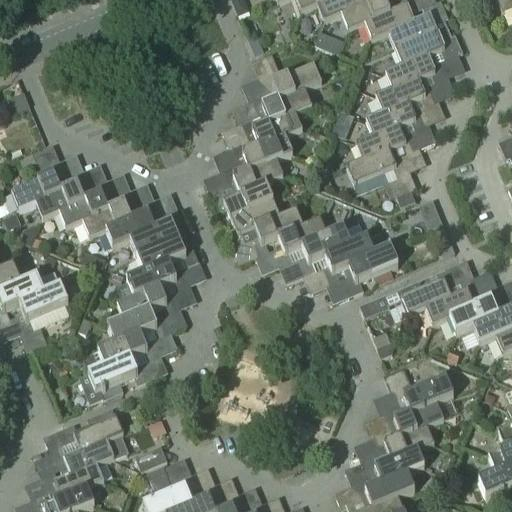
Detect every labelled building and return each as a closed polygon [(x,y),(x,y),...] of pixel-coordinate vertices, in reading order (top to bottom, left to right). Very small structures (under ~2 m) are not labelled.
[(241,0),(227,0),(231,8),(243,3),(241,0)] [(273,0),(277,9),(294,2),(293,1),(295,0),(273,0)] [(295,0),(293,1),(294,2),(301,18),(317,12),(317,11),(342,0),(295,0)] [(342,0),(317,11),(317,12),(324,28),(341,21),(340,20),(366,10),(365,8),(370,6),(367,0),(342,0)] [(366,10),(340,20),(341,21),(347,38),(364,31),(364,29),(389,19),(389,18),(394,16),(387,0),(376,0),(378,3),(370,6),(365,8),(366,10)] [(389,19),(364,29),(364,31),(371,47),(388,40),(387,39),(413,29),(413,28),(419,25),(416,17),(415,17),(408,0),(398,4),(402,13),(394,16),(389,18),(389,19)] [(511,0),(493,0),(502,21),(511,16),(511,0)] [(413,29),(387,39),(388,40),(394,56),(437,38),(448,34),(444,25),(447,24),(440,6),(431,10),(422,14),(425,22),(419,25),(413,28),(413,29)] [(437,38),(394,56),(400,71),(401,72),(427,61),(430,71),(436,68),(437,71),(444,68),(443,66),(462,58),(455,41),(451,42),(448,34),(437,38)] [(400,71),(384,78),(391,94),(392,96),(417,85),(418,86),(423,84),(430,81),(434,89),(443,85),(437,71),(436,68),(430,71),(427,61),(401,72),(400,71)] [(271,79),(262,83),(269,100),(274,98),(278,106),(304,96),(321,90),(314,71),(275,87),(271,79)] [(391,94),(374,101),(381,118),(382,119),(408,109),(408,110),(414,107),(420,105),(424,113),(434,109),(423,84),(418,86),(417,85),(392,96),(391,94)] [(262,103),(252,106),(259,123),(265,121),(268,129),(269,130),(294,119),(295,120),(311,113),(304,96),(278,106),(265,111),(262,103)] [(381,118),(365,125),(372,142),(372,143),(398,133),(404,131),(407,139),(424,133),(414,107),(408,110),(408,109),(382,119),(381,118)] [(252,126),(243,130),(250,147),(249,147),(252,156),(259,153),(259,154),(285,143),(285,144),(302,137),(295,120),(294,119),(269,130),(268,129),(256,135),(252,126)] [(355,149),(362,166),(363,167),(388,156),(389,157),(401,152),(405,160),(414,156),(407,139),(404,131),(398,133),(372,143),(372,142),(355,149)] [(242,150),(233,154),(240,171),(246,168),(249,176),(249,177),(275,166),(276,167),(292,160),(285,144),(285,143),(259,154),(259,153),(252,156),(246,158),(242,150)] [(362,166),(346,172),(353,191),(392,175),(395,184),(405,180),(398,163),(392,165),(389,157),(388,156),(363,167),(362,166)] [(32,159),(20,164),(26,179),(38,173),(32,159)] [(233,173),(223,177),(234,202),(239,200),(240,201),(265,190),(266,191),(282,184),(276,167),(275,166),(249,177),(249,176),(236,182),(233,173)] [(48,182),(10,198),(18,217),(34,210),(34,209),(60,198),(59,197),(66,194),(63,186),(62,187),(55,170),(45,174),(48,182)] [(60,198),(34,209),(34,210),(41,226),(58,219),(58,218),(84,208),(83,207),(89,204),(78,179),(69,183),(72,192),(66,194),(59,197),(60,198)] [(84,208),(58,218),(58,219),(65,236),(82,229),(81,228),(107,217),(107,216),(104,208),(109,206),(102,189),(92,193),(96,201),(89,204),(83,207),(84,208)] [(223,197),(214,201),(221,218),(226,216),(230,224),(272,207),(266,191),(265,190),(240,201),(239,200),(234,202),(226,205),(223,197)] [(411,197),(396,203),(400,214),(415,208),(411,197)] [(107,217),(81,228),(82,229),(88,246),(105,239),(105,238),(131,227),(130,226),(127,218),(132,216),(125,199),(116,202),(119,211),(107,216),(107,217)] [(234,233),(228,236),(235,253),(245,249),(242,240),(254,235),(254,234),(279,224),(279,222),(272,207),(230,224),(234,233)] [(131,227),(105,238),(105,239),(112,255),(128,248),(154,237),(154,235),(159,233),(149,208),(139,212),(143,221),(130,226),(131,227)] [(154,237),(128,248),(135,264),(189,242),(185,231),(183,232),(176,216),(163,222),(167,230),(159,233),(154,235),(154,237)] [(257,243),(252,246),(259,263),(269,259),(265,250),(278,245),(277,244),(303,233),(302,232),(295,216),(279,222),(279,224),(254,234),(254,235),(257,243)] [(429,237),(442,231),(437,219),(424,224),(429,237)] [(281,253),(276,255),(283,272),(292,268),(289,259),(301,254),(301,253),(326,243),(326,242),(319,225),(302,232),(303,233),(277,244),(278,245),(281,253)] [(305,262),(299,265),(306,282),(316,278),(323,274),(328,272),(324,263),(350,252),(350,251),(343,234),(326,242),(326,243),(301,253),(301,254),(305,262)] [(189,242),(135,264),(142,280),(142,281),(168,270),(169,271),(174,269),(181,266),(185,274),(198,269),(191,252),(193,251),(189,242)] [(328,272),(323,274),(330,291),(339,287),(336,279),(343,276),(342,275),(374,262),(373,261),(366,244),(350,251),(350,252),(324,263),(328,272)] [(374,262),(342,275),(343,276),(353,301),(363,297),(359,288),(398,272),(390,254),(373,261),(374,262)] [(51,274),(56,264),(48,260),(43,271),(51,274)] [(125,287),(132,303),(133,304),(158,294),(159,295),(165,292),(171,289),(175,298),(184,294),(174,269),(169,271),(168,270),(142,281),(142,280),(125,287)] [(0,299),(20,291),(19,290),(12,273),(0,278),(0,299)] [(427,283),(358,312),(363,325),(388,314),(387,312),(401,306),(408,323),(425,316),(425,315),(450,304),(450,303),(462,298),(459,289),(452,292),(445,275),(435,279),(439,288),(430,292),(427,283)] [(0,329),(9,326),(6,317),(18,312),(18,311),(43,300),(60,292),(53,278),(36,284),(36,283),(19,290),(20,291),(0,299),(0,329)] [(450,304),(425,315),(425,316),(432,332),(449,325),(448,324),(474,314),(474,313),(480,310),(476,302),(475,303),(468,286),(459,289),(462,298),(450,303),(450,304)] [(22,320),(16,323),(23,340),(33,336),(29,327),(67,311),(60,292),(43,300),(18,311),(18,312),(22,320)] [(132,303),(115,310),(122,327),(123,328),(149,317),(149,318),(162,313),(166,322),(175,317),(168,300),(169,300),(165,292),(159,295),(158,294),(133,304),(132,303)] [(474,314),(448,324),(449,325),(456,342),(472,335),(472,334),(498,324),(497,322),(494,314),(499,312),(492,295),(482,299),(486,308),(480,310),(474,313),(474,314)] [(498,324),(472,334),(472,335),(479,352),(496,345),(496,344),(511,336),(511,306),(506,308),(510,317),(497,322),(498,324)] [(106,334),(113,351),(113,352),(139,341),(140,342),(143,350),(148,348),(150,350),(157,347),(156,345),(165,341),(158,324),(153,326),(149,318),(149,317),(123,328),(122,327),(106,334)] [(76,337),(84,340),(90,327),(81,323),(76,337)] [(511,336),(496,344),(496,345),(503,361),(511,357),(511,336)] [(86,363),(83,369),(88,382),(129,364),(130,365),(133,373),(139,371),(140,374),(148,371),(147,368),(156,365),(150,350),(148,348),(143,350),(140,342),(139,341),(113,352),(113,351),(96,358),(86,363)] [(58,347),(36,357),(40,368),(63,358),(58,347)] [(450,355),(446,366),(455,369),(459,359),(450,355)] [(146,388),(140,374),(139,371),(133,373),(130,365),(129,364),(88,382),(80,385),(91,411),(105,405),(123,398),(119,389),(133,384),(136,392),(146,388)] [(403,373),(386,380),(393,397),(394,397),(401,414),(400,414),(403,422),(410,420),(435,410),(436,411),(452,404),(445,385),(407,401),(401,388),(408,385),(403,373)] [(486,397),(482,405),(490,409),(493,401),(486,397)] [(393,416),(384,420),(391,437),(390,438),(393,446),(400,443),(400,444),(426,433),(426,435),(443,428),(436,411),(435,410),(410,420),(403,422),(397,425),(393,416)] [(73,431),(64,435),(71,452),(76,450),(80,458),(80,459),(106,448),(106,449),(123,442),(111,415),(86,426),(90,434),(77,440),(73,431)] [(384,440),(374,444),(381,461),(387,458),(390,467),(391,468),(416,457),(416,458),(433,451),(426,435),(426,433),(400,444),(400,443),(393,446),(387,448),(384,440)] [(511,433),(496,440),(503,456),(503,457),(511,453),(511,433)] [(64,455),(54,459),(61,476),(60,476),(64,484),(70,482),(71,482),(96,473),(113,466),(106,449),(106,448),(80,459),(80,458),(67,464),(64,455)] [(160,453),(134,464),(140,479),(166,468),(160,453)] [(503,456),(487,463),(493,480),(494,481),(511,473),(511,453),(503,457),(503,456)] [(374,463),(365,467),(372,484),(370,485),(374,493),(380,490),(381,491),(406,481),(406,482),(423,475),(416,458),(416,457),(391,468),(390,467),(378,472),(374,463)] [(54,478),(45,482),(52,499),(57,497),(61,505),(86,495),(87,496),(103,489),(96,473),(71,482),(70,482),(64,484),(57,487),(54,478)] [(157,506),(143,511),(190,511),(191,511),(187,504),(193,501),(184,479),(174,483),(180,496),(174,499),(163,473),(146,480),(157,506)] [(493,480),(477,487),(485,505),(497,500),(503,511),(504,511),(511,508),(511,507),(511,473),(494,481),(493,480)] [(364,487),(355,491),(362,508),(367,506),(370,511),(377,511),(396,504),(397,505),(413,498),(406,482),(406,481),(381,491),(380,490),(374,493),(368,495),(364,487)] [(190,511),(217,511),(210,494),(208,490),(199,494),(204,506),(191,511),(190,511)] [(44,502),(35,506),(37,511),(93,511),(87,496),(86,495),(61,505),(48,511),(44,502)] [(236,511),(232,500),(223,504),(225,511),(236,511)]
